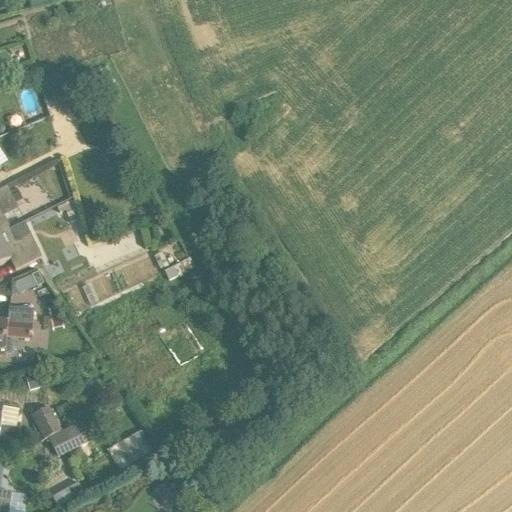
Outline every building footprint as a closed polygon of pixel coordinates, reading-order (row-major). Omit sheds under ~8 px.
[(44,79),(50,102),(72,95),(66,73),(44,79)] [(0,235),(1,235),(10,230),(4,217),(19,210),(8,187),(0,191),(0,235)] [(19,193),(13,196),(18,207),(25,204),(19,193)] [(1,235),(0,235),(0,266),(11,262),(15,272),(42,259),(31,236),(7,247),(1,235)] [(39,274),(32,277),(37,288),(43,285),(39,274)] [(24,280),(14,284),(19,296),(29,291),(24,280)] [(7,339),(18,340),(32,341),(34,311),(9,309),(8,323),(0,322),(0,358),(5,359),(6,356),(7,339)] [(41,375),(26,379),(30,392),(44,388),(41,375)] [(1,428),(4,409),(0,408),(0,441),(19,444),(21,431),(1,428)] [(62,433),(50,408),(31,417),(44,441),(62,433)] [(62,433),(49,439),(58,459),(89,444),(80,424),(75,427),(66,431),(62,433)] [(171,480),(153,494),(158,499),(169,489),(181,502),(186,498),(171,480)] [(78,484),(66,491),(72,501),(84,494),(78,484)] [(0,511),(9,511),(13,495),(0,492),(0,511)]
